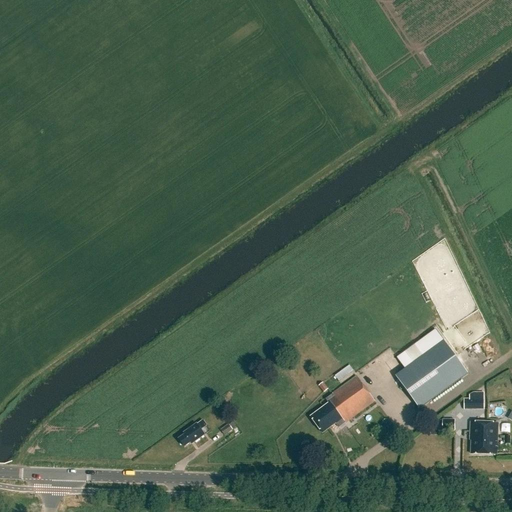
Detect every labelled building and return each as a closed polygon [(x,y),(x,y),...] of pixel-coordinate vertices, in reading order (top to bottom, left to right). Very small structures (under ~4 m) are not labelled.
[(390,350),(378,333),(348,355),(360,371),(390,350)] [(395,380),(419,412),(467,377),(444,344),(424,359),(416,347),(396,361),(405,373),(395,380)] [(353,371),(349,366),(335,377),(339,382),(353,371)] [(356,378),(356,379),(326,400),(330,405),(312,418),(324,434),(338,424),(340,427),(347,423),(375,403),(357,378),(356,378)] [(329,390),(324,384),(320,387),(325,393),(329,390)] [(464,411),(484,411),(484,400),(464,400),(464,411)] [(455,420),(442,420),(442,432),(455,432),(455,420)] [(185,434),(187,436),(180,440),(186,448),(194,442),(195,443),(205,436),(201,431),(207,427),(204,422),(198,426),(197,425),(185,434)] [(472,438),(471,454),(496,455),(498,426),(472,424),(471,438),(472,438)] [(229,425),(220,431),(224,436),(233,430),(229,425)]
